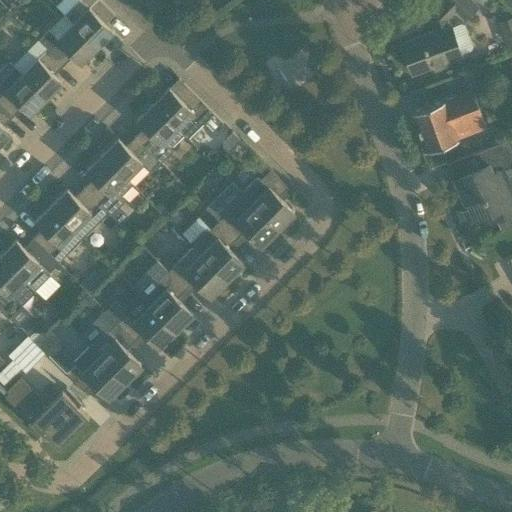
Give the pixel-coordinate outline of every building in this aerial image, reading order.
[(105,22),(114,13),(101,0),(77,0),(62,15),(71,24),(95,47),(112,30),(105,22)] [(462,54),(461,51),(470,48),(470,44),(463,23),(460,21),(448,25),(446,19),(455,9),(464,18),(477,5),(471,0),(445,0),(430,15),(435,30),(405,41),(416,71),(435,64),(436,69),(448,64),(447,60),(462,54)] [(80,62),(95,47),(71,24),(56,38),(48,30),(38,39),(47,48),(63,64),(73,55),(80,62)] [(47,48),(20,74),(44,98),(61,81),(54,73),(63,64),(47,48)] [(44,98),(20,74),(7,61),(0,68),(0,102),(13,115),(22,106),(29,113),(44,98)] [(153,103),(184,133),(187,137),(213,112),(186,84),(176,94),(169,86),(153,103)] [(411,111),(425,150),(458,138),(457,137),(486,127),(473,89),(444,100),(444,99),(411,111)] [(13,115),(0,102),(0,142),(10,132),(3,124),(13,115)] [(144,126),(135,135),(160,161),(170,152),(170,148),(184,133),(153,103),(137,119),(144,126)] [(227,146),(230,149),(241,139),(233,132),(227,138),(227,146)] [(160,161),(135,135),(125,145),(118,137),(102,153),(132,184),(133,184),(126,177),(142,161),(151,171),(160,161)] [(511,145),(509,138),(475,152),(481,166),(454,178),(466,204),(462,206),(467,217),(471,216),(472,219),(488,212),(491,220),(511,210),(511,200),(499,171),(511,164),(511,145)] [(84,186),(100,203),(111,213),(126,199),(122,195),(132,184),(102,153),(86,170),(93,177),(84,186)] [(257,176),(241,191),(277,227),(294,210),(279,195),(288,186),(270,169),(260,178),(257,176)] [(215,216),(240,191),(228,179),(203,204),(215,216)] [(100,203),(84,186),(74,196),(67,188),(51,204),(75,228),(100,203)] [(261,244),(277,227),(241,191),(228,204),(228,210),(219,219),(237,238),(246,229),(261,244)] [(42,228),(33,237),(49,253),(75,228),(51,204),(35,220),(42,228)] [(228,247),(237,238),(219,219),(209,229),(207,227),(202,229),(190,241),(193,245),(226,278),(243,261),(228,247)] [(128,231),(114,245),(123,254),(137,240),(128,231)] [(16,239),(0,255),(35,290),(51,274),(48,271),(57,262),(49,253),(33,237),(23,246),(16,239)] [(226,278),(193,245),(168,270),(187,289),(195,280),(210,294),(226,278)] [(35,290),(0,255),(0,306),(9,315),(35,290)] [(142,296),(150,303),(175,329),(192,312),(178,298),(187,289),(168,270),(142,296)] [(159,345),(175,329),(150,303),(134,319),(115,300),(105,310),(117,321),(136,340),(145,331),(159,345)] [(117,321),(107,331),(105,329),(89,345),(124,380),(141,363),(127,349),(136,340),(117,321)] [(8,363),(0,371),(0,380),(3,384),(16,371),(21,367),(25,372),(45,352),(36,343),(28,334),(8,354),(13,359),(11,361),(8,363)] [(124,380),(89,345),(74,360),(76,362),(66,372),(84,390),(93,381),(108,396),(124,380)] [(9,392),(5,396),(43,434),(45,433),(58,446),(88,416),(62,390),(48,404),(20,376),(6,390),(9,392)]
